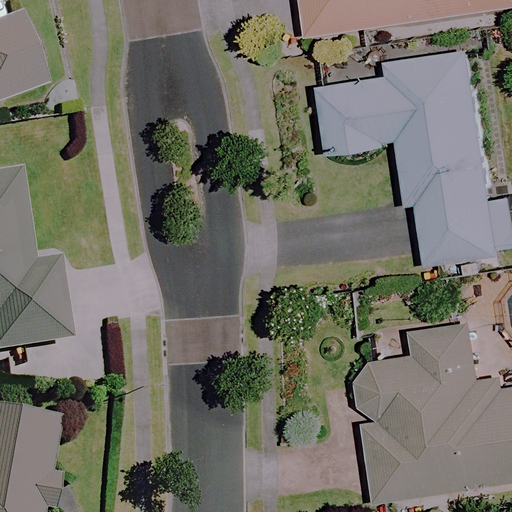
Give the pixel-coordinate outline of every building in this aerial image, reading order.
[(511,0),(313,0),(318,32),(511,3),(511,0)] [(0,102),(34,91),(8,17),(0,19),(0,102)] [(322,152),(382,143),(399,141),(407,201),(416,267),(443,263),(493,256),(493,251),(511,248),(511,227),(506,181),(484,184),(467,60),(465,48),(384,59),(386,75),(313,85),(322,152)] [(0,354),(27,352),(62,348),(53,260),(18,263),(8,172),(0,173),(0,354)] [(468,384),(465,369),(449,372),(447,357),(350,373),(365,468),(371,506),(511,483),(511,391),(502,393),(500,379),(468,384)] [(0,511),(44,511),(49,471),(41,470),(45,420),(0,416),(0,511)]
